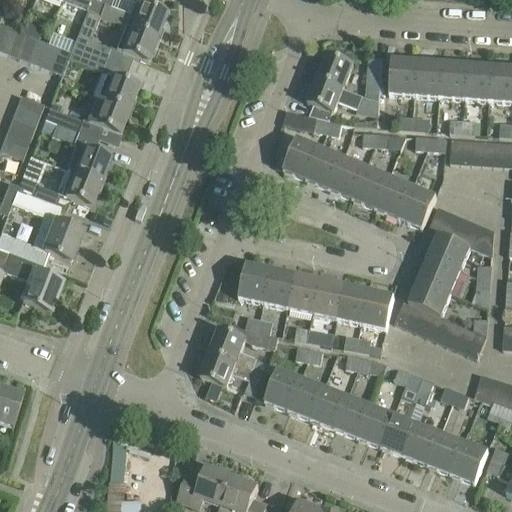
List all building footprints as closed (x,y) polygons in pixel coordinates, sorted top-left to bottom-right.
[(86,15),(92,0),(62,0),(61,5),(86,15)] [(92,0),(86,15),(99,20),(125,29),(125,30),(157,43),(167,18),(135,5),(130,18),(103,8),(105,0),(108,0),(113,2),(113,0),(92,0)] [(110,52),(90,45),(99,20),(86,15),(72,51),(105,64),(110,52)] [(148,66),(157,43),(125,30),(116,53),(148,66)] [(16,35),(6,31),(0,47),(0,55),(7,58),(16,35)] [(27,39),(16,35),(7,58),(18,62),(27,39)] [(37,43),(27,39),(18,62),(28,66),(37,43)] [(47,47),(37,43),(28,66),(39,70),(47,47)] [(39,70),(49,74),(58,51),(47,47),(39,70)] [(69,55),(58,51),(49,74),(60,78),(69,55)] [(101,76),(105,64),(72,51),(67,63),(101,76)] [(326,59),(316,83),(343,94),(352,70),(353,57),(340,56),(337,63),(326,59)] [(366,103),(379,108),(382,64),(369,63),(366,103)] [(391,64),(382,64),(379,108),(384,108),(385,98),(389,98),(389,99),(415,101),(417,65),(391,63),(391,64)] [(415,101),(440,102),(442,67),(417,65),(415,101)] [(467,69),(442,67),(440,102),(465,104),(467,69)] [(465,104),(490,106),(492,70),(467,69),(465,104)] [(490,106),(511,107),(511,71),(492,70),(490,106)] [(106,77),(96,101),(129,114),(139,90),(106,77)] [(362,101),(343,94),(316,83),(307,107),(313,109),(309,121),(316,123),(329,126),(333,117),(334,117),(338,107),(357,114),(362,101)] [(20,99),(16,110),(39,119),(43,109),(20,99)] [(120,138),(129,114),(96,101),(87,125),(82,123),(81,125),(59,116),(61,110),(52,106),(45,123),(96,143),(100,131),(120,138)] [(35,130),(39,119),(16,110),(11,121),(35,130)] [(11,121),(7,132),(31,141),(35,130),(11,121)] [(399,134),(414,135),(415,122),(400,121),(399,134)] [(415,122),(414,135),(429,136),(429,123),(415,122)] [(91,155),(96,143),(45,123),(40,135),(76,150),(66,174),(75,177),(101,187),(111,163),(91,155)] [(313,136),(326,139),(329,126),(316,123),(313,136)] [(462,138),(462,126),(450,125),(449,138),(462,138)] [(329,126),(326,139),(338,141),(341,129),(329,126)] [(474,139),(475,126),(462,126),(462,138),(474,139)] [(511,141),(511,128),(500,128),(499,141),(511,141)] [(7,132),(3,143),(26,152),(31,141),(7,132)] [(362,150),(375,151),(376,138),(363,138),(362,150)] [(388,139),(376,138),(375,151),(387,152),(388,139)] [(415,154),(428,155),(428,142),(416,141),(415,154)] [(306,185),(320,152),(297,142),(283,175),(306,185)] [(446,143),(428,142),(428,155),(440,156),(445,156),(446,143)] [(0,154),(22,163),(26,152),(3,143),(0,150),(0,154)] [(461,168),(462,144),(451,144),(450,168),(461,168)] [(473,145),(462,144),(461,168),(471,169),(473,145)] [(484,146),(473,145),(471,169),(482,170),(484,146)] [(484,146),(482,170),(493,171),(495,147),(484,146)] [(505,147),(495,147),(493,171),(504,171),(505,147)] [(306,185),(329,194),(343,161),(320,152),(306,185)] [(32,161),(25,178),(38,183),(44,166),(32,161)] [(366,171),(343,161),(329,194),(353,204),(366,171)] [(376,214),(390,181),(366,171),(353,204),(376,214)] [(101,187),(75,177),(66,174),(57,197),(38,189),(33,202),(60,213),(66,215),(71,203),(92,211),(101,187)] [(399,223),(413,190),(390,181),(376,214),(399,223)] [(9,185),(4,200),(13,204),(16,195),(19,189),(9,185)] [(413,190),(399,223),(422,233),(436,200),(413,190)] [(16,195),(13,204),(11,208),(43,221),(31,250),(52,258),(70,266),(82,235),(55,224),(60,213),(33,202),(16,195)] [(0,215),(7,219),(11,208),(13,204),(4,200),(0,209),(0,215)] [(439,239),(449,217),(437,212),(428,234),(438,238),(439,239)] [(460,222),(449,217),(439,239),(451,243),(460,222)] [(471,226),(460,222),(451,243),(462,248),(471,226)] [(471,252),(473,253),(482,231),(471,226),(462,248),(471,252)] [(495,237),(482,231),(473,253),(493,261),(493,256),(495,237)] [(461,276),(471,252),(462,248),(451,243),(439,239),(438,238),(427,262),(461,276)] [(0,253),(9,257),(14,244),(2,239),(0,243),(0,253)] [(0,281),(2,276),(29,286),(22,306),(51,317),(62,287),(51,282),(54,275),(9,257),(0,253),(0,281)] [(427,262),(418,285),(451,299),(461,276),(427,262)] [(238,303),(263,308),(270,273),(246,268),(238,303)] [(477,270),(477,283),(491,284),(491,271),(477,270)] [(288,313),(295,279),(270,273),(263,308),(288,313)] [(288,313),(312,319),(320,284),(295,279),(288,313)] [(490,296),(491,284),(477,283),(476,295),(490,296)] [(312,319),(337,324),(344,289),(320,284),(312,319)] [(424,315),(434,319),(441,322),(451,299),(418,285),(408,308),(413,310),(424,315)] [(337,324),(361,329),(369,294),(344,289),(337,324)] [(369,294),(361,329),(386,335),(394,300),(369,294)] [(394,328),(404,332),(413,310),(408,308),(403,306),(394,328)] [(414,336),(424,315),(413,310),(404,332),(414,336)] [(414,336),(425,341),(434,319),(424,315),(414,336)] [(434,319),(425,341),(435,345),(444,323),(441,322),(434,319)] [(245,334),(258,337),(260,324),(248,321),(245,334)] [(435,345),(445,349),(455,328),(444,323),(435,345)] [(473,335),(475,336),(486,341),(487,324),(474,323),(473,335)] [(260,324),(258,337),(270,339),(273,327),(260,324)] [(465,332),(455,328),(445,349),(456,354),(465,332)] [(258,337),(245,334),(241,333),(232,329),(229,337),(219,333),(209,357),(237,368),(265,379),(269,368),(240,357),(245,345),(252,347),(252,348),(275,354),(278,341),(270,339),(258,337)] [(502,354),(511,354),(511,330),(504,330),(502,354)] [(295,344),(307,346),(309,333),(297,331),(295,344)] [(456,354),(466,358),(475,336),(473,335),(465,332),(456,354)] [(309,333),(307,346),(319,348),(322,336),(309,333)] [(486,341),(475,336),(466,358),(477,363),(486,341)] [(344,353),(356,355),(359,342),(346,340),(344,353)] [(359,342),(356,355),(369,357),(371,345),(359,342)] [(308,366),(310,353),(298,351),(296,364),(308,366)] [(323,355),(310,353),(308,366),(320,368),(323,355)] [(257,401),(265,379),(237,368),(209,357),(200,381),(227,392),(232,378),(249,384),(245,396),(257,401)] [(346,373),(358,375),(360,362),(348,360),(346,373)] [(360,362),(358,375),(371,377),(382,379),(386,369),(373,364),(360,362)] [(288,416),(301,382),(277,373),(264,406),(288,416)] [(393,386),(405,390),(410,378),(398,373),(393,386)] [(405,390),(416,395),(421,382),(410,378),(405,390)] [(474,402),(484,406),(491,383),(481,379),(474,402)] [(324,391),(301,382),(288,416),(311,425),(324,391)] [(421,382),(416,395),(413,402),(426,407),(433,387),(421,382)] [(493,408),(494,409),(501,386),(491,383),(484,406),(493,408)] [(505,412),(511,389),(501,386),(494,409),(504,412),(505,412)] [(0,390),(0,428),(12,432),(23,398),(0,390)] [(210,391),(205,401),(213,404),(218,394),(210,391)] [(311,425),(335,434),(348,400),(324,391),(311,425)] [(452,409),(457,396),(445,391),(440,404),(452,409)] [(469,400),(457,396),(452,409),(464,413),(469,400)] [(358,443),(371,409),(348,400),(335,434),(358,443)] [(504,412),(494,409),(493,408),(487,423),(498,427),(504,412)] [(358,443),(381,452),(394,419),(371,409),(358,443)] [(508,431),(511,421),(511,414),(505,412),(504,412),(498,427),(508,431)] [(418,428),(394,419),(381,452),(405,461),(418,428)] [(428,470),(441,437),(418,428),(405,461),(428,470)] [(428,470),(452,479),(465,446),(441,437),(428,470)] [(465,446),(452,479),(475,489),(488,455),(465,446)] [(495,452),(491,464),(504,469),(508,457),(495,452)] [(511,473),(507,471),(504,469),(491,464),(486,476),(492,478),(511,488),(506,499),(511,502),(511,473)] [(220,510),(232,481),(206,471),(201,484),(187,478),(176,504),(196,511),(200,511),(203,504),(220,510)] [(232,481),(220,510),(224,511),(265,511),(267,509),(253,504),(258,490),(232,481)]
